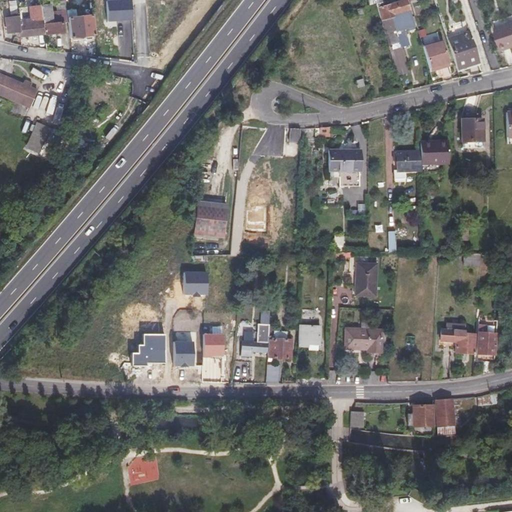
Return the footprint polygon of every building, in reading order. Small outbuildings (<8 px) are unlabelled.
[(108,21),(131,20),(129,0),(122,0),(106,1),(108,21)] [(384,19),(393,17),(392,12),(408,8),(406,1),(402,2),(402,0),(396,2),(396,4),(381,7),(384,19)] [(392,12),(393,17),(410,13),(408,8),(392,12)] [(51,9),(42,10),(43,19),(45,34),(65,33),(63,23),(53,23),(51,9)] [(93,15),(68,18),(71,38),(95,36),(93,15)] [(20,16),(17,16),(6,17),(8,32),(19,32),(21,32),(22,36),(45,34),(43,19),(20,21),(20,16)] [(511,45),(511,23),(495,30),(502,52),(510,49),(509,46),(511,45)] [(386,32),(390,47),(400,43),(396,29),(386,32)] [(456,68),(478,61),(469,33),(447,40),(456,68)] [(423,48),(430,72),(438,70),(437,67),(449,63),(442,42),(423,48)] [(37,94),(38,90),(32,87),(34,83),(27,80),(25,84),(0,73),(0,95),(29,108),(28,110),(33,112),(40,95),(37,94)] [(461,119),(461,141),(482,141),(482,118),(461,119)] [(329,127),(321,127),(321,136),(329,136),(329,127)] [(29,150),(42,154),(49,133),(37,128),(29,150)] [(299,144),(300,129),(289,130),(289,144),(299,144)] [(241,141),(239,156),(254,158),(256,143),(241,141)] [(448,144),(421,145),(421,155),(422,167),(449,166),(448,144)] [(422,167),(421,155),(398,156),(398,173),(422,173),(422,167)] [(344,194),(361,193),(361,156),(330,156),(330,182),(344,182),(344,194)] [(194,235),(223,238),(226,209),(197,206),(194,235)] [(463,265),(479,266),(480,253),(464,252),(463,265)] [(356,265),(354,296),(375,297),(376,266),(356,265)] [(265,344),(265,352),(268,353),(268,341),(269,326),(259,325),(257,343),(265,344)] [(345,329),(343,349),(365,350),(365,352),(380,353),(381,331),(345,329)] [(455,352),(474,353),(475,335),(465,334),(465,332),(440,330),(440,341),(456,342),(456,347),(455,352)] [(298,333),(297,353),(318,355),(319,334),(298,333)] [(477,353),(496,355),(497,334),(478,333),(477,353)] [(141,346),(140,354),(133,354),(133,365),(147,365),(148,363),(166,363),(166,336),(146,335),(146,346),(141,346)] [(268,353),(267,358),(290,359),(291,340),(272,339),(272,341),(268,341),(268,353)] [(257,343),(241,342),(241,357),(249,357),(249,352),(265,352),(265,344),(257,343)] [(267,365),(266,384),(276,384),(279,384),(281,366),(267,365)] [(457,425),(454,398),(435,400),(439,426),(457,425)] [(435,425),(433,405),(413,407),(415,427),(435,425)] [(362,427),(363,411),(350,411),(349,427),(362,427)] [(458,432),(457,425),(439,426),(440,433),(458,432)] [(411,488),(408,495),(420,502),(424,495),(411,488)]
